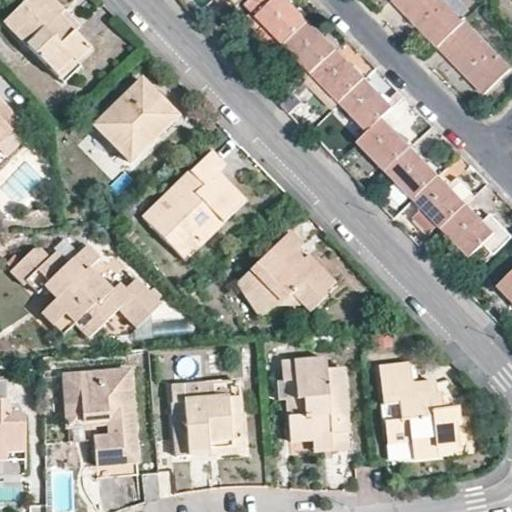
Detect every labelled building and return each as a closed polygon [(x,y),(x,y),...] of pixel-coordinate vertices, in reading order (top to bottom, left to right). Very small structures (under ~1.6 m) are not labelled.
[(90,48),(75,33),(61,18),(65,14),(51,0),(30,0),(5,25),(56,77),(73,59),(76,62),(90,48)] [(223,0),(232,9),(241,0),(223,0)] [(255,27),(277,50),(310,19),(292,0),(248,0),(247,1),(264,19),(255,27)] [(394,0),(439,45),(465,20),(445,0),(394,0)] [(61,18),(75,33),(82,27),(68,11),(65,14),(61,18)] [(310,19),(277,50),(304,80),(339,48),(310,19)] [(511,67),(465,20),(439,45),(485,93),(511,67)] [(218,22),(210,30),(221,41),(228,35),(227,29),(218,22)] [(339,48),(304,80),(332,109),(342,99),(366,76),(339,48)] [(81,67),(76,62),(73,59),(56,77),(63,85),(81,67)] [(395,105),(366,76),(342,99),(370,129),(384,116),(395,105)] [(128,163),(175,115),(140,81),(95,127),(128,163)] [(298,102),(290,94),(280,103),(288,112),(298,102)] [(0,143),(10,133),(3,126),(13,116),(0,102),(0,143)] [(392,165),(413,145),(384,116),(370,129),(363,136),(392,165)] [(392,165),(420,194),(441,174),(413,145),(392,165)] [(186,229),(200,242),(242,200),(226,183),(221,188),(210,176),(215,171),(222,165),(209,152),(142,218),(169,245),(186,229)] [(221,188),(226,183),(215,171),(210,176),(221,188)] [(441,174),(420,194),(430,204),(420,215),(434,229),(443,219),(447,223),(468,203),(441,174)] [(468,203),(447,223),(475,252),(491,237),(501,248),(511,237),(511,234),(495,217),(488,217),(485,220),(468,203)] [(183,259),(200,242),(186,229),(169,245),(183,259)] [(288,288),(299,299),(306,307),(321,292),(319,290),(329,280),(302,253),(298,256),(293,262),(286,254),(291,249),(298,242),(287,230),(243,271),(251,279),(235,294),(257,316),(272,303),(282,294),(288,288)] [(431,238),(424,245),(437,258),(444,250),(431,238)] [(124,308),(118,313),(131,327),(157,301),(153,296),(157,293),(150,285),(146,290),(134,277),(122,288),(116,282),(109,288),(93,272),(91,274),(87,279),(81,273),(85,268),(95,259),(84,247),(65,265),(54,255),(47,261),(38,252),(28,253),(6,274),(20,287),(23,285),(34,296),(42,289),(52,299),(38,313),(59,335),(71,324),(83,314),(96,327),(114,309),(120,303),(124,308)] [(293,262),(298,256),(291,249),(286,254),(293,262)] [(87,279),(91,274),(85,268),(81,273),(87,279)] [(227,285),(235,294),(251,279),(243,271),(227,285)] [(511,288),(511,271),(503,280),(511,288)] [(203,296),(192,286),(185,293),(195,304),(203,296)] [(281,302),(299,299),(288,288),(282,294),(272,303),(281,302)] [(114,309),(118,313),(124,308),(120,303),(114,309)] [(84,337),(96,327),(83,314),(71,324),(84,337)] [(330,433),(331,445),(349,444),(341,362),(324,363),(324,353),(280,355),(281,375),(292,375),(293,393),(285,394),(289,436),(313,435),(319,434),(318,423),(329,421),(330,433)] [(435,438),(470,435),(467,409),(459,410),(458,401),(446,401),(445,397),(441,397),(440,388),(434,388),(433,377),(411,378),(408,359),(379,362),(383,400),(397,398),(398,413),(385,414),(387,437),(410,435),(411,450),(411,451),(436,449),(436,447),(435,438)] [(95,465),(136,461),(129,368),(64,373),(68,425),(107,422),(108,434),(93,435),(93,438),(95,465)] [(292,375),(281,375),(277,376),(279,394),(285,394),(293,393),(292,375)] [(213,393),(237,392),(236,377),(211,378),(213,393)] [(241,436),(237,392),(213,393),(211,378),(171,382),(177,454),(213,450),(213,438),(241,436)] [(9,454),(25,453),(23,415),(12,415),(5,406),(4,382),(0,382),(0,460),(9,460),(9,454)] [(383,400),(385,414),(398,413),(397,398),(383,400)] [(314,447),(331,445),(330,433),(329,421),(318,423),(319,434),(313,435),(314,447)] [(107,422),(68,425),(69,440),(93,438),(93,435),(108,434),(107,422)] [(389,452),(411,450),(410,435),(387,437),(389,452)] [(471,443),(470,435),(435,438),(436,447),(471,443)] [(242,448),(241,436),(213,438),(213,450),(242,448)] [(137,472),(136,461),(95,465),(95,475),(137,472)]
